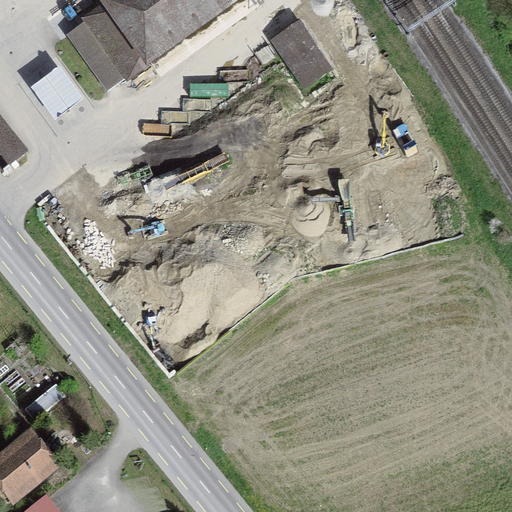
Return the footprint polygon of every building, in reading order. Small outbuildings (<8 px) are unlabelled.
[(93,17),(81,26),(124,84),(240,0),(106,0),(89,12),(93,17)] [(301,19),(271,36),(300,87),(329,71),(301,19)] [(61,66),(32,88),(59,123),(88,101),(61,66)] [(0,169),(23,150),(0,122),(0,169)] [(56,383),(25,403),(37,421),(68,402),(56,383)] [(0,450),(0,510),(1,511),(49,473),(19,435),(0,450)]
